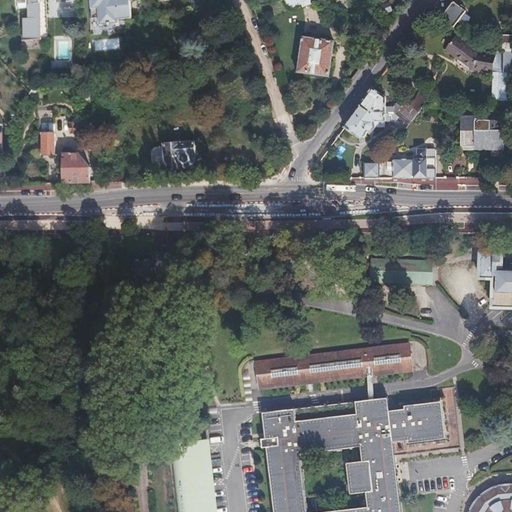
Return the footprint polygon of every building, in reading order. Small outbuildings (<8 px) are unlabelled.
[(40,0),(28,0),(30,18),(26,18),(27,40),(43,39),(40,2),(40,0)] [(90,0),(92,17),(116,15),(116,19),(132,18),(130,0),(90,0)] [(454,0),(452,0),(441,16),(454,26),(466,9),(454,0)] [(305,30),(297,64),(328,70),(335,36),(305,30)] [(455,34),(446,46),(472,65),(491,67),(494,52),(477,50),(455,34)] [(57,36),(56,57),(71,58),(72,37),(57,36)] [(93,40),(93,50),(120,49),(120,39),(93,40)] [(511,67),(511,48),(504,48),(503,69),(511,70),(511,67)] [(511,70),(503,69),(496,68),(492,96),(509,98),(511,70)] [(385,94),(373,84),(360,102),(369,110),(386,108),(385,94)] [(411,101),(404,96),(394,109),(400,114),(411,101)] [(418,107),(411,101),(400,114),(407,120),(418,107)] [(387,119),(386,108),(369,110),(360,102),(343,124),(352,131),(354,130),(358,132),(369,128),(372,130),(376,129),(377,120),(387,119)] [(57,116),(56,130),(71,131),(72,116),(57,116)] [(398,131),(405,123),(396,116),(390,124),(398,131)] [(505,116),(460,116),(460,146),(505,146),(505,116)] [(261,133),(275,128),(272,118),(257,123),(261,133)] [(52,125),(39,125),(40,154),(52,154),(52,125)] [(189,143),(158,144),(158,169),(181,168),(183,167),(185,166),(187,165),(188,164),(189,162),(189,160),(189,143)] [(394,157),(394,175),(435,175),(435,157),(434,157),(427,157),(427,150),(427,146),(417,146),(417,152),(414,157),(394,157)] [(62,154),(62,183),(89,182),(89,167),(75,154),(62,154)] [(388,159),(379,159),(379,161),(380,175),(390,175),(390,170),(388,170),(388,159)] [(380,175),(379,161),(365,161),(365,175),(366,175),(380,175)] [(480,255),(479,280),(493,280),(492,309),(511,309),(511,262),(508,262),(507,272),(502,272),(503,256),(480,255)] [(370,260),(369,282),(432,285),(433,263),(370,260)] [(150,261),(130,261),(130,282),(150,281),(150,261)] [(258,393),(366,380),(371,380),(411,375),(407,346),(255,364),(258,393)] [(262,414),(265,439),(266,450),(273,511),(400,511),(392,444),(403,442),(404,449),(446,444),(441,401),(399,406),(399,411),(388,412),(386,399),(373,401),(367,402),(262,414)] [(213,511),(205,441),(170,445),(177,511),(213,511)] [(511,511),(511,486),(510,486),(505,487),(500,488),(496,489),(491,491),(487,494),(483,497),(480,501),(477,504),(474,509),(472,511),(511,511)]
